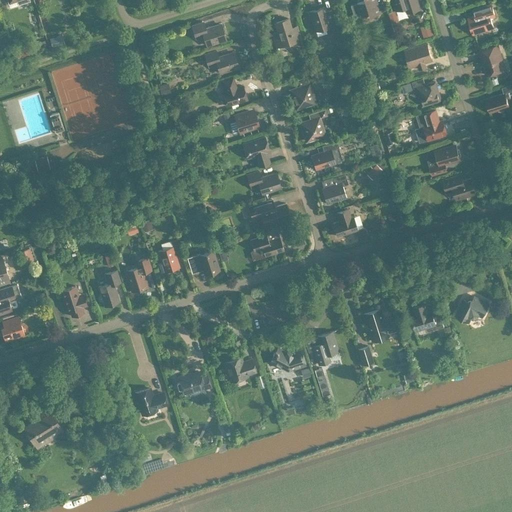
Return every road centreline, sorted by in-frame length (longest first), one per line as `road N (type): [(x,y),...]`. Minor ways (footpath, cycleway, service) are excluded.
road 1 (residential): [(322,258),(253,33),(251,15),(283,0)]
road 2 (residential): [(65,339),(322,258)]
road 3 (residential): [(322,258),(511,200)]
road 4 (residential): [(484,158),(433,0)]
